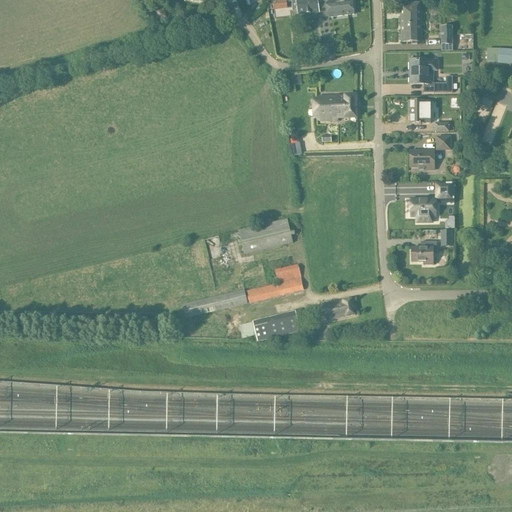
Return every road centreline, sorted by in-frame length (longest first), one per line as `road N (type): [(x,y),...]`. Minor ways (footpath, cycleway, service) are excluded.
road 1 (track): [(511,381),(174,364),(162,330),(148,321),(0,319)]
road 2 (track): [(511,386),(171,386),(0,375)]
road 3 (track): [(503,468),(0,461)]
road 4 (unclassified): [(0,82),(228,19),(247,23),(270,60),(291,66),(376,58)]
road 5 (unclassified): [(376,58),(388,297)]
road 6 (unclassified): [(388,297),(511,295)]
